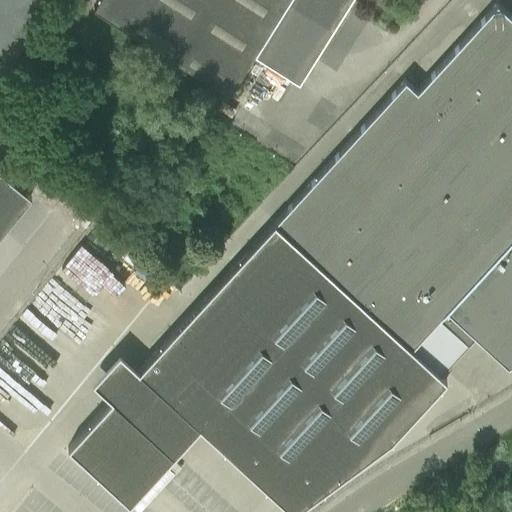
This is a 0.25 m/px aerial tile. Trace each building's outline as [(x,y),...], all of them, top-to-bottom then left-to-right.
[(0,0),(0,79),(42,0),(0,0)] [(96,0),(93,6),(229,91),(253,52),(255,53),(287,0),(96,0)] [(287,0),(255,53),(298,80),(347,0),(287,0)] [(274,221),(138,369),(200,426),(292,511),(391,439),(446,379),(441,374),(411,347),(437,317),(468,345),(476,336),(507,364),(511,361),(511,15),(497,2),(417,89),(405,78),(274,221)] [(0,232),(31,195),(0,169),(0,232)] [(129,503),(173,455),(111,399),(67,446),(129,503)] [(182,467),(174,460),(168,466),(176,473),(182,467)]
